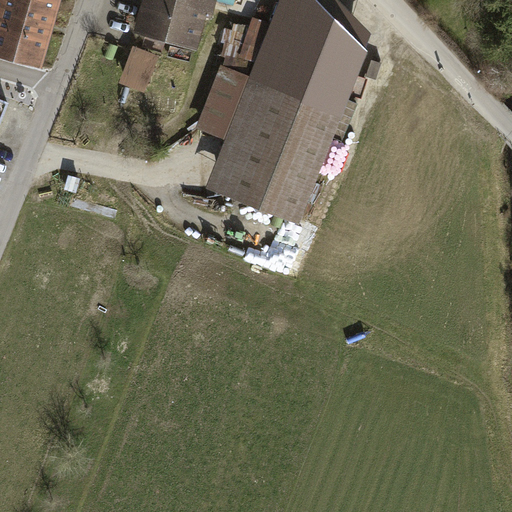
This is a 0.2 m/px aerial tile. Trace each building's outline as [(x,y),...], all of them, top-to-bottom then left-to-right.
[(0,0),(0,63),(43,74),(61,0),(0,0)] [(254,0),(142,0),(131,38),(194,58),(206,20),(212,22),(219,0),(246,0),(253,2),(254,0)] [(297,0),(265,89),(339,117),(365,51),(317,0),(297,0)] [(149,92),(163,52),(138,44),(125,83),(149,92)] [(339,117),(265,89),(226,191),(300,219),(339,117)]
